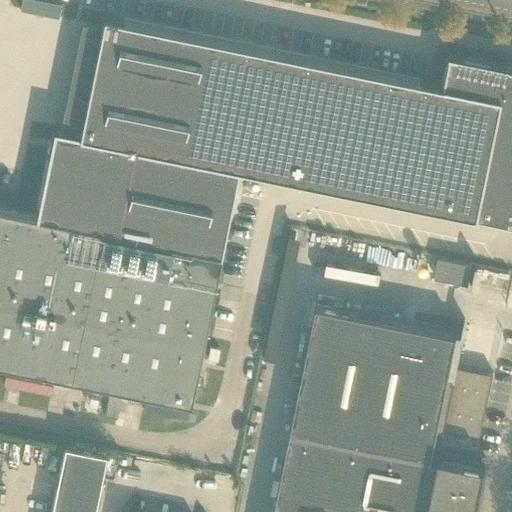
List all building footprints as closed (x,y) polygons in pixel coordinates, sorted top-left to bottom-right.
[(0,362),(143,392),(190,401),(220,253),(233,185),(234,185),(238,167),(276,175),(276,174),(453,210),(452,211),(487,218),(487,217),(511,222),(511,65),(446,52),(439,82),(418,78),(418,79),(123,18),(102,13),(97,35),(98,35),(78,132),(52,127),(34,215),(0,207),(0,362)] [(437,259),(433,279),(467,286),(471,265),(437,259)] [(475,511),(485,462),(480,461),(479,465),(444,457),(444,453),(438,452),(437,459),(431,458),(437,426),(442,427),(441,433),(443,433),(444,428),(480,435),(492,373),(457,366),(465,322),(463,322),(461,333),(316,303),(273,511),(475,511)] [(109,394),(105,415),(106,415),(116,417),(120,397),(109,394)] [(92,511),(105,453),(63,445),(49,511),(92,511)] [(36,511),(40,494),(30,491),(26,511),(36,511)]
